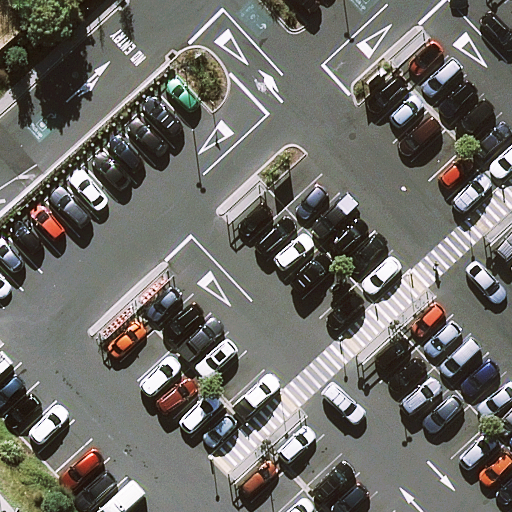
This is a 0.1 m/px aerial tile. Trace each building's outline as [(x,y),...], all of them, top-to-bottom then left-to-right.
[(304,0),(285,0),(294,9),(304,0)] [(476,83),(420,21),(315,117),(371,179),(476,83)] [(251,69),(219,32),(138,102),(170,139),(251,69)] [(511,246),(511,140),(413,231),(466,289),(511,246)] [(96,163),(78,142),(25,189),(55,224),(119,168),(106,154),(96,163)] [(178,216),(150,182),(116,209),(145,243),(178,216)] [(352,238),(308,185),(252,232),(296,285),(352,238)] [(141,412),(146,269),(63,266),(58,408),(141,412)] [(191,376),(220,351),(202,330),(173,355),(191,376)] [(259,511),(286,390),(205,372),(190,443),(182,442),(166,511),(259,511)]
